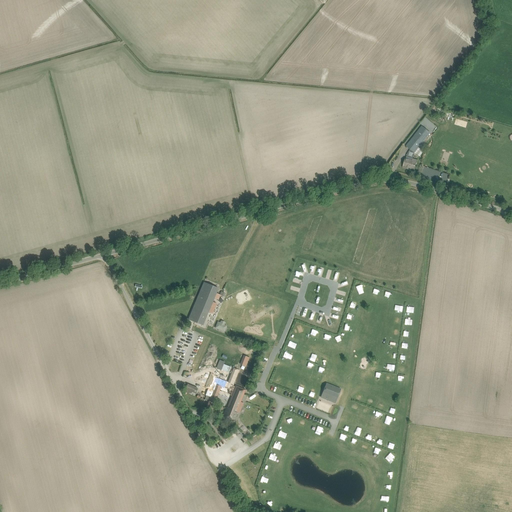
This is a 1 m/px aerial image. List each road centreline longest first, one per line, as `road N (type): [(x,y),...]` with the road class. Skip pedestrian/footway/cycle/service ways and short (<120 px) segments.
road 1 (unclassified): [(103,255),(375,181),(416,184),(511,213)]
road 2 (unclassified): [(220,468),(103,255)]
